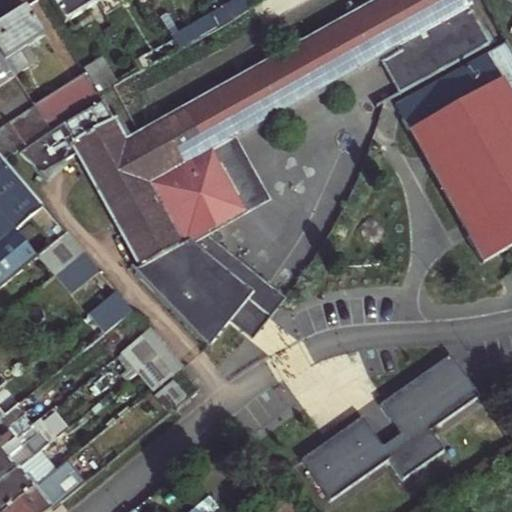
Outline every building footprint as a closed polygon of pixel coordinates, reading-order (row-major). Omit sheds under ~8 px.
[(21,0),(0,13),(0,28),(10,46),(55,18),(44,0),(21,0)] [(480,0),(372,0),(127,138),(115,118),(113,120),(105,106),(65,127),(25,154),(41,173),(74,146),(138,269),(209,345),(227,320),(247,337),(253,342),(286,299),(212,236),(224,230),(271,204),(234,133),(379,52),(400,90),(500,36),(480,0)] [(221,0),(214,4),(222,18),(252,0),(221,0)] [(222,18),(214,4),(185,22),(193,35),(222,18)] [(122,21),(117,13),(109,17),(114,26),(122,21)] [(139,50),(147,63),(184,41),(176,27),(139,50)] [(10,46),(0,28),(0,74),(20,63),(10,46)] [(511,38),(504,43),(404,98),(434,151),(443,168),(471,218),(480,235),(494,259),(511,247),(511,38)] [(128,75),(108,43),(86,56),(89,61),(106,88),(128,75)] [(106,88),(89,61),(38,93),(40,96),(54,120),(106,88)] [(54,120),(40,96),(0,120),(0,141),(6,149),(54,120)] [(0,277),(36,249),(44,243),(22,215),(38,202),(59,230),(69,222),(54,205),(6,149),(0,141),(0,277)] [(85,241),(69,222),(59,230),(44,243),(59,261),(85,241)] [(101,260),(85,241),(59,261),(74,281),(101,260)] [(119,281),(92,303),(108,323),(136,301),(119,281)] [(169,339),(152,319),(126,341),(142,361),(169,339)] [(184,358),(169,339),(142,361),(157,380),(184,358)] [(403,424),(384,437),(365,410),(322,439),(309,448),(337,489),(389,454),(402,473),(443,445),(430,426),(480,392),(471,379),(451,350),(384,397),(403,424)] [(176,371),(153,390),(166,406),(189,387),(176,371)] [(0,408),(3,406),(10,401),(1,390),(0,390),(0,408)] [(11,416),(3,406),(0,408),(0,440),(36,412),(29,403),(11,416)] [(28,436),(45,423),(36,412),(0,440),(0,475),(37,446),(28,436)] [(65,432),(60,427),(37,446),(0,475),(0,499),(4,504),(49,468),(73,448),(77,445),(73,440),(55,453),(49,445),(65,432)] [(35,511),(89,469),(73,448),(49,468),(4,504),(10,511),(35,511)] [(273,511),(282,511),(299,500),(286,483),(264,500),(273,511)] [(58,511),(59,511),(76,499),(69,491),(52,504),(58,511)] [(145,511),(147,511),(137,498),(119,511),(145,511)]
